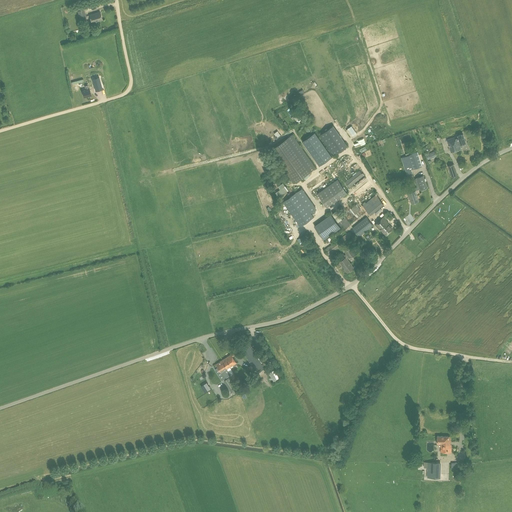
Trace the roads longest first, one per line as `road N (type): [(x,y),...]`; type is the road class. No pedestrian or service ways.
road 1 (unclassified): [(0,408),(299,313),(365,274),(461,177),(511,147)]
road 2 (track): [(152,175),(270,146),(293,130),(321,170)]
road 3 (track): [(511,362),(403,345),(350,285)]
road 4 (track): [(116,0),(131,82),(102,102)]
